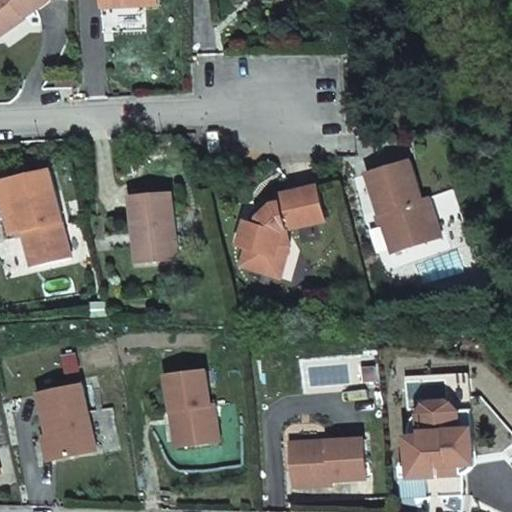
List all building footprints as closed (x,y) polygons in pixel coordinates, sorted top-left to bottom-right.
[(0,0),(0,36),(50,0),(49,0),(0,0)] [(409,161),(366,174),(390,252),(408,247),(406,240),(423,235),(421,230),(438,225),(429,197),(422,200),(409,161)] [(31,230),(39,266),(72,257),(52,173),(12,182),(24,232),(31,230)] [(24,232),(12,182),(2,184),(14,235),(24,232)] [(247,249),(242,267),(271,276),(284,233),(288,230),(326,222),(319,187),(279,196),(280,198),(281,204),(275,205),(261,217),(258,225),(252,223),(248,222),(240,247),(247,249)] [(172,193),(130,197),(136,263),(178,259),(172,193)] [(254,215),(252,223),(258,225),(261,217),(275,205),(281,204),(280,198),(272,199),(254,215)] [(406,240),(408,247),(441,236),(438,225),(421,230),(423,235),(406,240)] [(31,230),(24,232),(31,267),(39,266),(31,230)] [(284,233),(271,276),(281,279),(291,247),(288,230),(284,233)] [(206,372),(167,376),(171,411),(177,411),(182,446),(219,442),(215,405),(211,405),(206,372)] [(83,385),(40,394),(54,460),(97,451),(83,385)] [(425,403),(420,414),(461,412),(452,402),(425,403)] [(177,411),(171,411),(176,447),(182,446),(177,411)] [(473,411),(461,412),(463,465),(439,466),(440,497),(463,496),(462,474),(475,464),(473,411)] [(461,412),(420,414),(421,438),(409,438),(411,466),(401,467),(403,499),(440,497),(439,466),(463,465),(461,412)] [(409,438),(421,438),(420,414),(408,414),(409,438)] [(328,441),(329,447),(292,449),(294,487),(332,485),(332,481),(367,479),(364,440),(328,441)]
